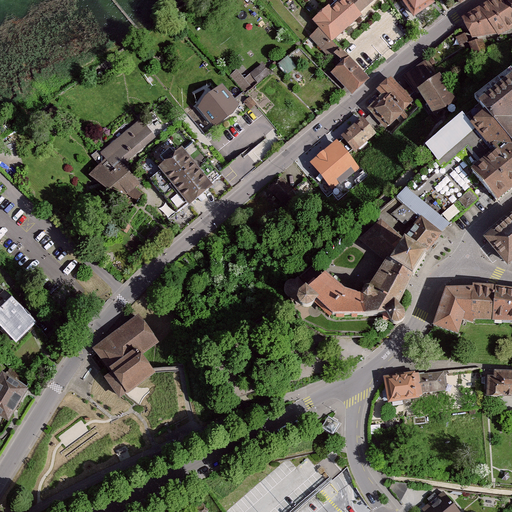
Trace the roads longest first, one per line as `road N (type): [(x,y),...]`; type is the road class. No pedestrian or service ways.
road 1 (tertiary): [(0,477),(89,335),(124,296),(479,0)]
road 2 (residential): [(355,382),(100,511)]
road 3 (residential): [(451,258),(407,335),(384,364),(355,382)]
road 4 (residential): [(355,382),(354,442),(384,511)]
